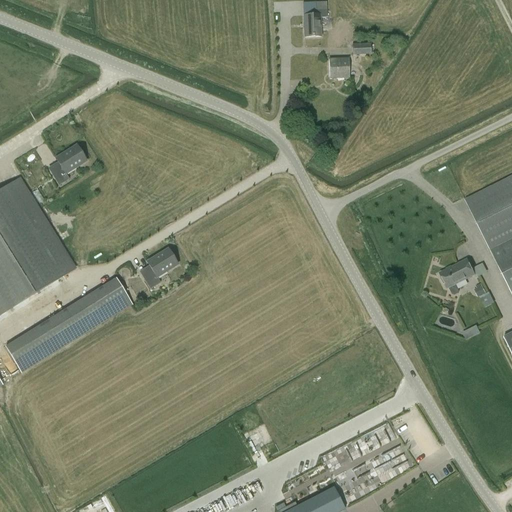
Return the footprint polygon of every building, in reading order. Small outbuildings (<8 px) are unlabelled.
[(314,10),(314,15),(303,16),(304,37),(320,37),(320,19),(326,19),(326,10),(314,10)] [(370,44),(352,45),(353,55),(370,54),(370,44)] [(329,59),(329,79),(349,78),(348,59),(329,59)] [(58,186),(69,180),(65,174),(86,161),(77,147),(63,156),(62,154),(55,159),(60,167),(56,169),(59,174),(53,178),(58,186)] [(511,176),(465,200),(490,251),(511,294),(511,176)] [(0,315),(74,269),(19,179),(0,190),(0,315)] [(150,290),(160,283),(157,277),(177,265),(169,251),(155,260),(154,258),(146,262),(151,270),(147,273),(150,278),(145,282),(150,290)] [(474,275),(467,260),(440,274),(441,277),(441,280),(443,284),(445,285),(447,288),(448,288),(452,295),(454,296),(458,294),(459,292),(455,284),(474,275)] [(116,280),(5,348),(21,373),(132,305),(116,280)] [(485,294),(482,287),(474,291),(477,298),(485,294)] [(468,340),(482,332),(478,325),(464,332),(468,340)] [(511,355),(511,332),(503,337),(511,355)] [(379,481),(411,467),(398,440),(329,470),(333,478),(336,477),(343,492),(377,477),(379,481)] [(285,508),(276,511),(340,511),(345,510),(333,488),(297,506),(295,503),(285,508)]
